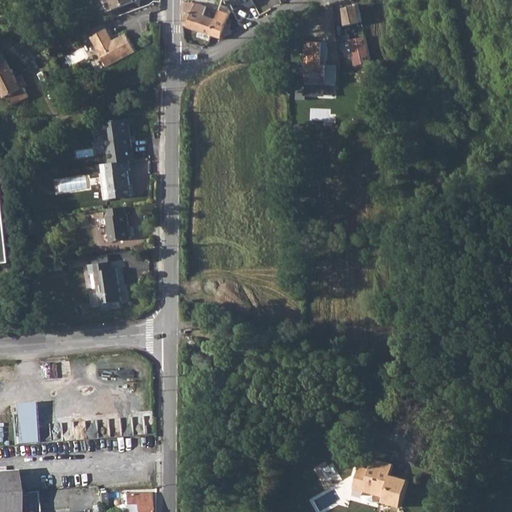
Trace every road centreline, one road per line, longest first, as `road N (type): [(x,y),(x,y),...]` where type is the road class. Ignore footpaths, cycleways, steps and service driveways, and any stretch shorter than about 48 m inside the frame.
road 1 (tertiary): [(170,333),(174,67)]
road 2 (tertiary): [(168,511),(170,333)]
road 3 (unclassified): [(0,346),(170,333)]
road 4 (unclassified): [(174,67),(219,54),(311,0)]
